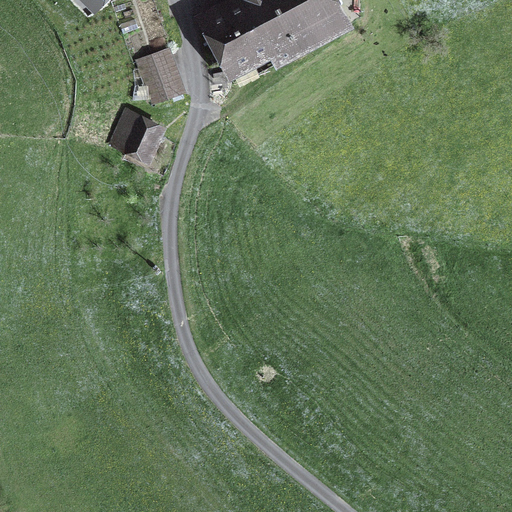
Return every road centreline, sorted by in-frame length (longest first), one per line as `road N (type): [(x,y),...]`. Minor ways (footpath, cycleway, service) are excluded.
road 1 (track): [(183,0),(196,110),(169,235),(183,329),(222,402),(346,511)]
road 2 (track): [(353,0),(354,24),(213,111),(196,110)]
